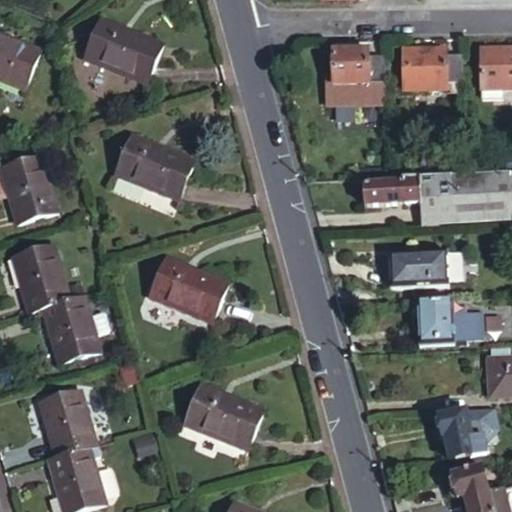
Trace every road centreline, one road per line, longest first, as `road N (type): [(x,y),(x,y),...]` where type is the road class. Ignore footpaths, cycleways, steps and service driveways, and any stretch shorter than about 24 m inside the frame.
road 1 (residential): [(365,511),(243,33)]
road 2 (residential): [(243,33),(264,14),(511,13)]
